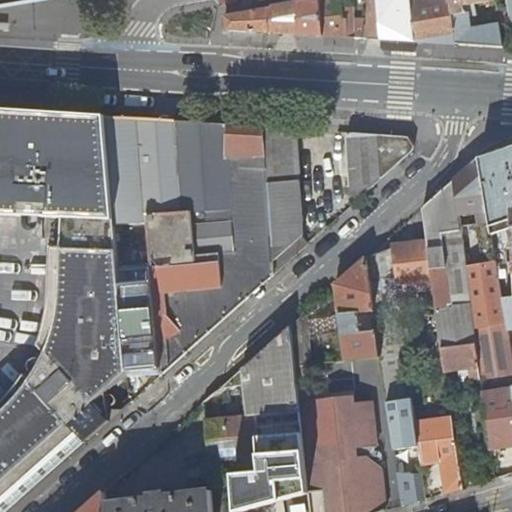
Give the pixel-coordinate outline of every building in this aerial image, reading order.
[(312,0),(293,3),(297,34),(304,34),(312,35),(325,36),(321,0),(312,0)] [(344,8),(343,0),(321,0),(325,36),(350,37),(356,37),(356,7),(344,8)] [(384,39),(379,0),(368,0),(367,38),(384,39)] [(417,41),(413,0),(379,0),(384,39),(404,40),(417,41)] [(458,43),(452,0),(437,0),(434,1),(433,0),(413,0),(417,41),(425,42),(440,42),(458,43)] [(465,6),(497,1),(497,0),(452,0),(458,43),(486,45),(506,46),(502,24),(473,26),(470,13),(466,13),(465,6)] [(273,7),(272,32),(279,33),(286,33),(297,34),(293,3),(273,7)] [(272,32),(273,7),(263,9),(227,15),(228,30),(251,31),(272,32)] [(79,449),(100,430),(111,420),(99,407),(95,403),(99,400),(90,256),(119,254),(116,224),(106,118),(106,115),(51,112),(51,131),(26,130),(27,110),(0,108),(0,214),(21,216),(21,203),(37,203),(51,204),(51,217),(64,217),(63,261),(62,279),(62,283),(61,295),(60,309),(59,315),(56,329),(51,342),(47,352),(70,367),(48,390),(32,379),(23,391),(13,401),(0,414),(0,511),(7,511),(56,470),(57,469),(79,449)] [(51,131),(51,112),(27,110),(26,130),(51,131)] [(116,224),(148,223),(148,215),(184,212),(180,168),(180,167),(176,122),(147,120),(106,118),(116,224)] [(209,169),(211,124),(176,122),(180,167),(209,169)] [(267,159),(265,127),(248,126),(229,125),(226,156),(267,159)] [(300,179),(295,129),(265,127),(267,159),(269,177),(300,179)] [(341,131),(347,210),(417,148),(410,136),(341,131)] [(511,216),(511,154),(480,160),(490,219),(511,216)] [(193,170),(180,168),(184,212),(148,215),(148,223),(159,336),(162,375),(256,292),(277,273),(275,258),(269,177),(267,159),(226,156),(231,210),(197,213),(193,170)] [(466,171),(457,179),(461,217),(477,215),(478,225),(491,223),(490,219),(480,160),(480,158),(466,171)] [(304,233),(305,232),(300,179),(269,177),(275,258),(304,233)] [(457,238),(464,237),(461,217),(457,179),(437,196),(424,208),(429,240),(434,280),(441,328),(457,326),(458,336),(442,338),(443,348),(444,348),(478,343),(476,330),(472,303),(454,306),(448,266),(447,267),(443,235),(456,233),(457,238)] [(498,264),(491,223),(478,225),(486,265),(498,264)] [(304,233),(275,258),(277,273),(304,249),(304,233)] [(454,306),(472,303),(468,269),(464,237),(457,238),(456,233),(443,235),(447,267),(448,266),(454,306)] [(398,285),(434,280),(429,240),(393,245),(394,254),(397,275),(398,285)] [(99,400),(108,391),(129,371),(126,338),(119,254),(90,256),(99,400)] [(371,279),(397,275),(394,254),(368,258),(371,279)] [(360,313),(375,311),(371,279),(368,258),(338,285),(348,360),(382,356),(378,331),(367,333),(366,326),(362,327),(360,313)] [(509,261),(498,264),(506,312),(511,311),(511,289),(511,288),(510,282),(511,278),(511,271),(511,262),(509,261)] [(506,312),(498,264),(486,265),(468,269),(472,303),(476,330),(508,324),(506,312)] [(397,275),(371,279),(375,311),(376,316),(402,313),(398,285),(397,275)] [(367,333),(378,331),(376,316),(375,311),(360,313),(362,327),(366,326),(367,333)] [(310,365),(307,312),(292,326),(296,366),(310,365)] [(494,450),(511,446),(511,348),(508,324),(476,330),(478,343),(483,380),(492,450),(494,450)] [(247,412),(247,417),(258,416),(258,414),(301,410),(300,399),(296,366),(292,326),(255,359),(243,370),(243,376),(247,412)] [(159,336),(126,338),(129,371),(130,377),(162,375),(159,336)] [(461,382),(483,380),(478,343),(444,348),(445,357),(448,372),(460,370),(461,382)] [(243,376),(243,370),(234,377),(226,385),(226,391),(243,376)] [(108,391),(99,400),(95,403),(99,407),(111,420),(108,391)] [(301,410),(309,493),(323,492),(325,511),(384,511),(387,511),(383,467),(369,456),(362,456),(361,446),(378,445),(373,398),(355,400),(354,393),(300,399),(301,410)] [(403,424),(416,423),(413,399),(388,403),(394,449),(407,448),(406,441),(403,424)] [(237,511),(239,511),(309,493),(301,410),(258,414),(258,416),(261,471),(246,472),(234,473),(237,511)] [(210,456),(232,454),(229,419),(228,413),(206,415),(210,456)] [(247,417),(229,419),(232,454),(245,453),(246,472),(261,471),(258,416),(247,417)] [(406,441),(418,439),(417,431),(416,423),(403,424),(406,441)] [(441,465),(445,494),(464,489),(460,455),(455,426),(417,431),(418,439),(422,468),(441,465)] [(511,446),(494,450),(497,470),(511,467),(511,446)] [(474,453),(460,455),(464,489),(479,484),(474,453)] [(409,480),(411,504),(417,502),(426,500),(423,471),(410,473),(409,480)] [(108,511),(108,505),(106,492),(87,508),(83,511),(108,511)] [(214,511),(213,492),(166,498),(165,494),(153,496),(153,499),(108,505),(108,511),(214,511)]
